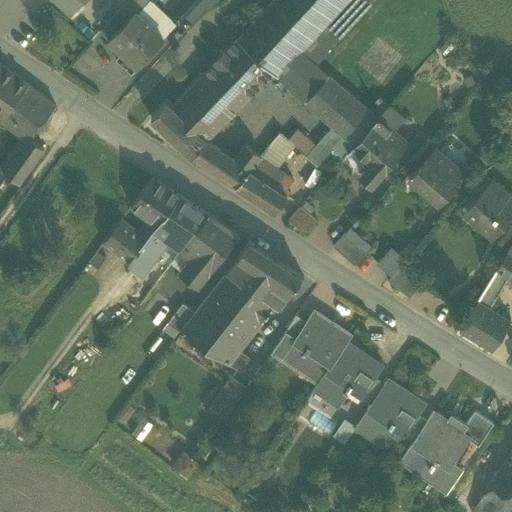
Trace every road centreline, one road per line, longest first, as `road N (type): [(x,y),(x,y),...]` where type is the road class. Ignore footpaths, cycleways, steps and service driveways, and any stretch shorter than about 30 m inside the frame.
road 1 (residential): [(511,386),(0,50)]
road 2 (track): [(0,228),(82,108)]
